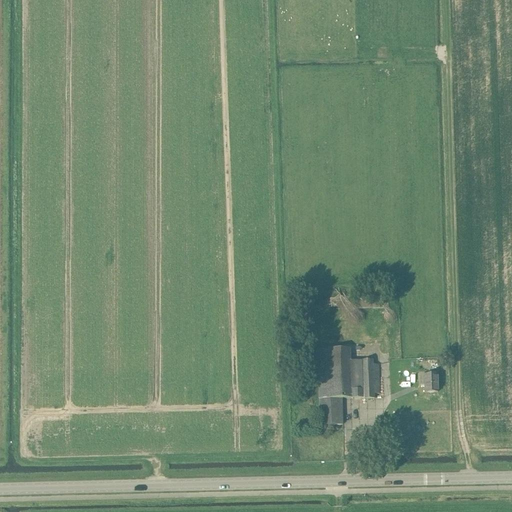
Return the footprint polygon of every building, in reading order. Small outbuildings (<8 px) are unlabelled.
[(321,299),(321,309),(337,308),(337,310),(389,309),(389,299),(371,300),(371,297),(321,299)] [(356,315),(356,340),(368,340),(368,328),(374,328),(374,315),(368,315),(356,315)] [(319,426),(342,425),(342,400),(374,399),(374,394),(379,394),(379,365),(373,365),(373,360),(350,361),(350,350),(317,351),(308,351),(308,365),(318,366),(318,400),(319,400),(319,426)] [(438,369),(438,360),(429,360),(430,369),(438,369)] [(424,393),(437,392),(437,376),(421,376),(421,385),(424,385),(424,393)]
